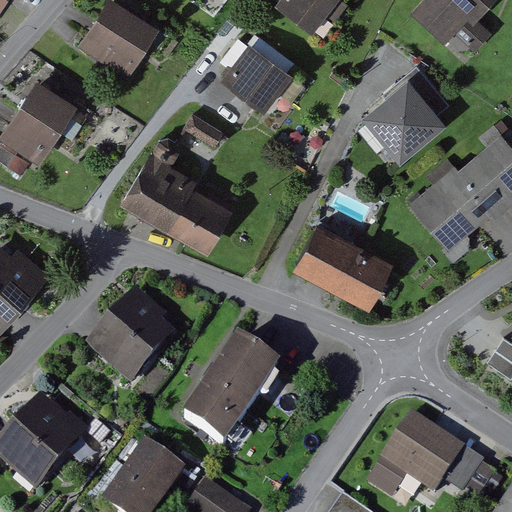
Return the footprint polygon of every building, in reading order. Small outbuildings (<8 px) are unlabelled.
[(8,0),(0,0),(0,14),(9,0),(8,0)] [(339,0),(289,0),(282,11),(319,39),(345,4),(339,0)] [(434,0),(419,17),(453,48),(495,0),(434,0)] [(111,1),(80,49),(127,81),(159,33),(111,1)] [(296,82),(244,46),(218,82),(270,119),(296,82)] [(39,82),(0,141),(0,142),(37,166),(76,107),(39,82)] [(364,123),(399,165),(447,126),(412,83),(364,123)] [(414,202),(448,248),(511,200),(511,144),(504,134),(414,202)] [(121,208),(211,256),(233,215),(143,167),(121,208)] [(298,269),(370,308),(394,266),(321,226),(298,269)] [(0,247),(0,335),(44,284),(0,247)] [(89,348),(134,386),(177,336),(132,297),(89,348)] [(511,347),(504,342),(496,354),(489,365),(511,379),(511,347)] [(242,343),(186,421),(223,447),(279,370),(242,343)] [(0,450),(0,455),(38,488),(81,438),(41,403),(0,450)] [(465,452),(413,418),(384,461),(436,496),(465,452)] [(109,509),(113,511),(159,511),(185,477),(150,452),(109,509)] [(186,511),(187,511),(251,511),(208,480),(186,511)] [(511,511),(511,493),(499,511),(511,511)] [(333,511),(365,511),(344,497),(333,511)]
